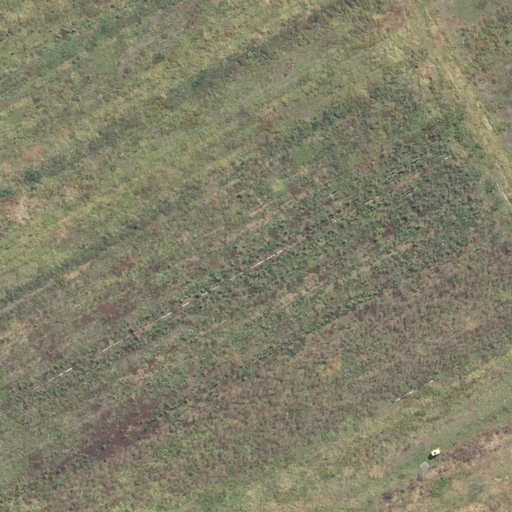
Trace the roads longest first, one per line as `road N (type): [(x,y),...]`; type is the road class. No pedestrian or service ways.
road 1 (track): [(399,0),(511,203)]
road 2 (track): [(347,511),(511,491)]
